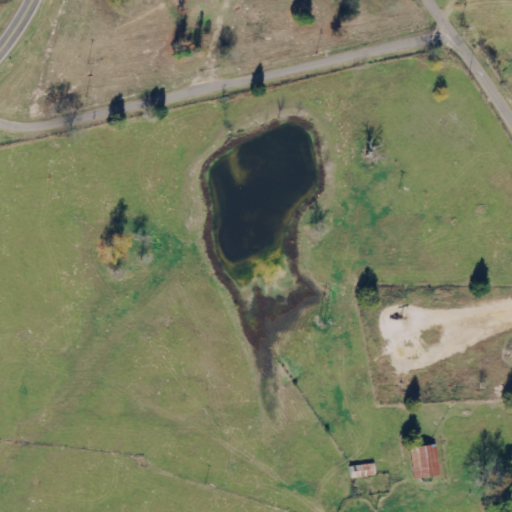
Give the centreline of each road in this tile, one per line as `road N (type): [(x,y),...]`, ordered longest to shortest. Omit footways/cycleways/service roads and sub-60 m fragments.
road 1 (residential): [(462,37),(61,128),(0,121)]
road 2 (residential): [(511,111),(436,0)]
